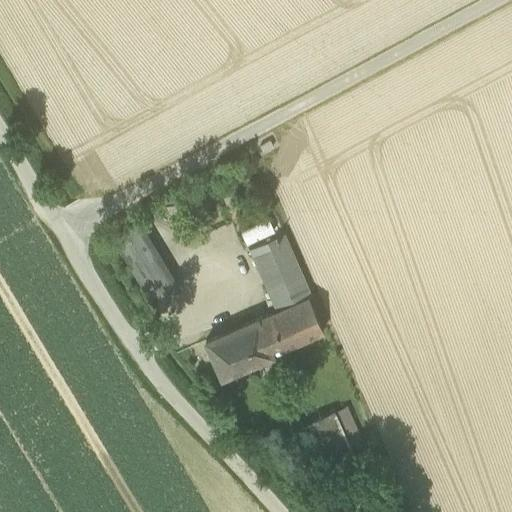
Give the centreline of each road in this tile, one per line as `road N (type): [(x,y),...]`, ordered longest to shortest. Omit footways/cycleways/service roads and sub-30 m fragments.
road 1 (unclassified): [(69,237),(502,0)]
road 2 (unclassified): [(284,511),(182,409),(69,237)]
road 3 (unclassified): [(69,237),(0,121)]
